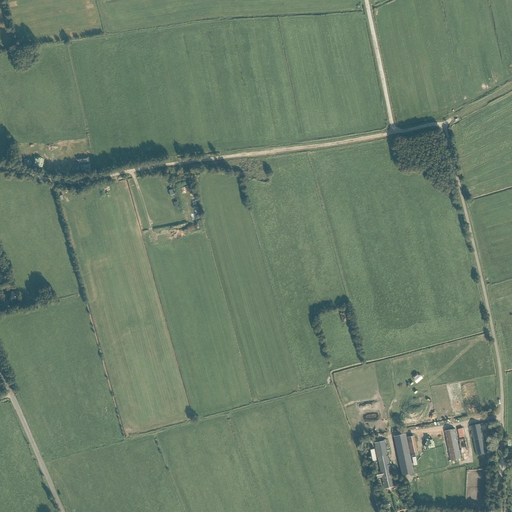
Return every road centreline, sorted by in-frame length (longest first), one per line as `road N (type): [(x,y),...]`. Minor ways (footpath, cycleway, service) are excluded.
road 1 (track): [(393,132),(73,182),(0,167)]
road 2 (unclassified): [(500,511),(498,358),(442,125)]
road 3 (unclassified): [(62,511),(0,368)]
road 4 (track): [(393,132),(366,0)]
